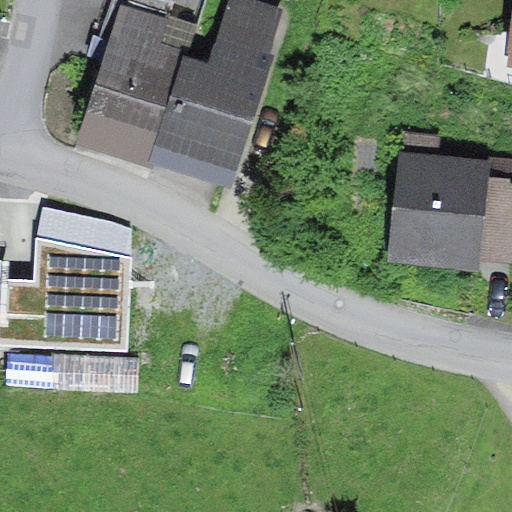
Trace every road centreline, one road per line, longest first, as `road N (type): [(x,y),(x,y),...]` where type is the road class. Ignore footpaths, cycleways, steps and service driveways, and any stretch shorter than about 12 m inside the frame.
road 1 (unclassified): [(15,160),(77,175),(284,291),(418,343),(511,362)]
road 2 (residential): [(15,160),(31,0)]
